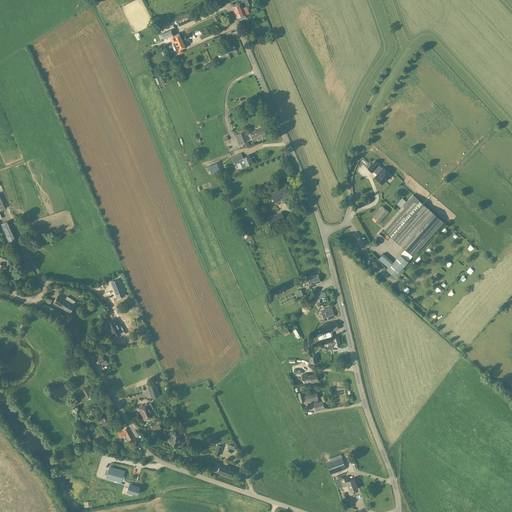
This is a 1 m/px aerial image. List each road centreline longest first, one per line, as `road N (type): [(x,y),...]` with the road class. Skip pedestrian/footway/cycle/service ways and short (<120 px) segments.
road 1 (unclassified): [(398,511),(313,209),(225,0)]
road 2 (unclassified): [(299,511),(154,459),(72,329),(55,312),(0,292)]
